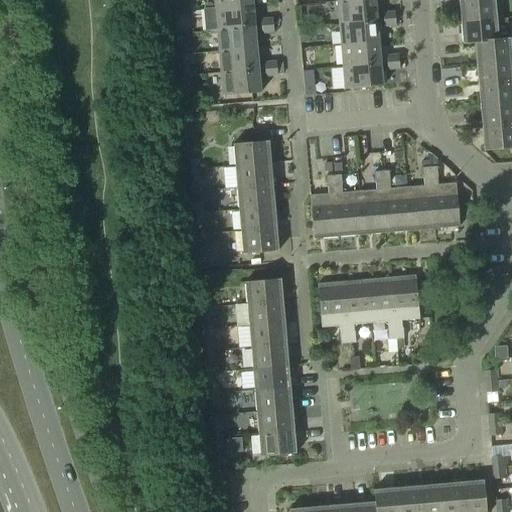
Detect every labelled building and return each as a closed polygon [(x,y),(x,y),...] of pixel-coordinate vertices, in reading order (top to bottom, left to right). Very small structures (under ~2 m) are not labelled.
[(252,0),(214,0),(215,9),(253,5),(252,0)] [(375,0),(356,0),(337,2),(339,24),(377,20),(375,0)] [(495,0),(459,0),(461,22),(497,19),(495,0)] [(253,5),(215,9),(217,30),(255,27),(253,5)] [(202,33),(214,33),(214,11),(201,12),(202,33)] [(395,18),(383,19),(384,26),(396,25),(395,18)] [(497,19),(461,22),(463,44),(475,43),(475,42),(499,40),(499,39),(497,19)] [(377,20),(339,24),(341,45),(379,41),(377,20)] [(273,25),(261,26),(262,34),(274,33),(273,25)] [(255,27),(217,30),(219,52),(257,48),(255,27)] [(475,42),(475,43),(476,64),(511,60),(511,56),(510,38),(499,39),(499,40),(475,42)] [(379,41),(341,45),(343,67),(381,63),(379,41)] [(257,48),(219,52),(221,74),(259,70),(257,48)] [(187,58),(191,78),(203,76),(198,55),(187,58)] [(511,60),(476,64),(478,85),(511,82),(511,60)] [(399,61),(387,62),(388,70),(400,69),(399,61)] [(276,62),(265,62),(265,70),(277,68),(276,62)] [(381,63),(343,67),(345,89),(383,86),(381,63)] [(188,76),(188,67),(178,67),(177,67),(178,76),(179,76),(188,76)] [(277,68),(265,70),(266,77),(278,76),(277,68)] [(259,70),(221,74),(223,96),(261,93),(259,70)] [(313,71),(303,71),(304,82),(314,81),(313,71)] [(511,82),(478,85),(480,107),(511,103),(511,82)] [(511,103),(480,107),(482,128),(511,125),(511,103)] [(511,125),(482,128),(484,151),(511,148),(511,125)] [(269,141),(233,144),(235,166),(271,163),(269,141)] [(198,160),(187,161),(187,171),(199,171),(198,160)] [(271,163),(235,166),(237,187),(273,185),(271,163)] [(436,167),(429,168),(434,229),(460,227),(456,183),(438,185),(436,167)] [(423,186),(407,187),(410,231),(434,229),(429,168),(421,168),(423,186)] [(199,171),(187,171),(188,182),(200,181),(199,171)] [(389,171),(381,172),(386,233),(410,231),(407,187),(390,189),(389,171)] [(375,190),(359,192),(362,235),(386,233),(381,172),(373,173),(375,190)] [(327,195),(310,196),(314,239),(339,237),(333,176),(325,177),(327,195)] [(341,176),(333,176),(339,237),(362,235),(359,192),(342,193),(341,176)] [(273,185),(237,187),(239,209),(275,206),(273,185)] [(202,203),(190,204),(191,214),(203,213),(202,203)] [(275,206),(239,209),(240,231),(277,228),(275,206)] [(203,213),(191,214),(192,225),(204,224),(203,213)] [(277,228),(240,231),(242,253),(279,251),(277,228)] [(206,247),(194,248),(195,258),(207,257),(206,247)] [(415,276),(391,278),(396,340),(398,340),(399,353),(406,352),(405,339),(403,339),(402,322),(419,320),(415,276)] [(391,278),(366,281),(370,325),(387,323),(388,341),(396,340),(391,278)] [(281,279),(245,281),(247,305),(283,301),(281,279)] [(366,281),(342,283),(348,344),(356,343),(354,326),(370,325),(366,281)] [(342,283),(318,285),(322,328),(339,327),(340,345),(348,344),(342,283)] [(211,297),(199,298),(200,309),(212,308),(211,297)] [(247,305),(243,305),(245,326),(249,326),(285,323),(283,301),(247,305)] [(212,308),(200,309),(200,320),(213,319),(212,308)] [(285,323),(249,326),(251,347),(287,344),(285,323)] [(215,340),(202,341),(203,352),(216,351),(215,340)] [(388,341),(387,341),(388,354),(399,353),(398,340),(396,340),(388,341)] [(287,344),(251,347),(253,369),(289,366),(287,344)] [(216,351),(203,352),(204,362),(217,362),(216,351)] [(356,356),(346,357),(348,370),(357,369),(356,356)] [(491,360),(484,361),(485,382),(497,381),(503,381),(502,371),(497,372),(497,371),(492,371),(491,360)] [(289,366),(253,369),(255,390),(290,387),(289,366)] [(497,381),(485,382),(486,393),(498,392),(497,381)] [(218,383),(206,384),(207,395),(219,394),(218,383)] [(290,387),(255,390),(256,412),(287,409),(292,409),(290,387)] [(219,394),(207,395),(208,406),(220,405),(219,394)] [(287,409),(256,412),(258,434),(294,431),(292,409),(287,409)] [(500,414),(488,415),(489,426),(501,425),(500,414)] [(501,425),(489,426),(490,436),(502,435),(501,425)] [(222,426),(210,427),(211,438),(223,437),(222,426)] [(294,431),(258,434),(260,456),(296,453),(294,431)] [(223,437),(211,438),(212,449),(224,448),(223,437)] [(226,454),(242,452),(241,438),(225,440),(226,454)] [(504,457),(492,457),(493,469),(505,468),(504,457)] [(505,468),(493,469),(493,479),(506,478),(505,468)] [(486,511),(484,480),(461,482),(463,511),(486,511)] [(463,511),(461,482),(440,484),(441,511),(463,511)] [(441,511),(440,484),(418,486),(420,511),(441,511)] [(420,511),(418,486),(397,488),(398,511),(420,511)] [(398,511),(397,488),(373,490),(374,502),(375,502),(376,511),(398,511)] [(508,499),(495,501),(496,511),(509,511),(508,499)] [(376,511),(375,502),(374,502),(355,504),(355,511),(376,511)]
